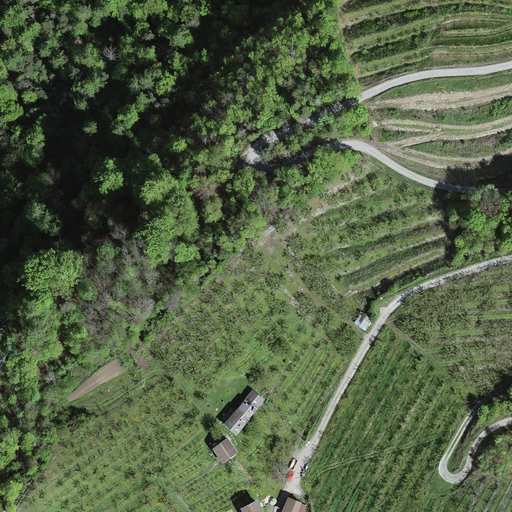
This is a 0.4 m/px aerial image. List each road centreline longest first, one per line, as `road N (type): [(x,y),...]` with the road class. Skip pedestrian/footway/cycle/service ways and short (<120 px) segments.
road 1 (unclassified): [(511,67),(415,78),(274,138),(250,166),(360,147),(444,189),(511,191)]
road 2 (track): [(278,511),(391,311),(456,274),(511,258)]
road 3 (track): [(511,378),(483,401),(446,463),(453,476),(467,473),(485,436),(511,420)]
